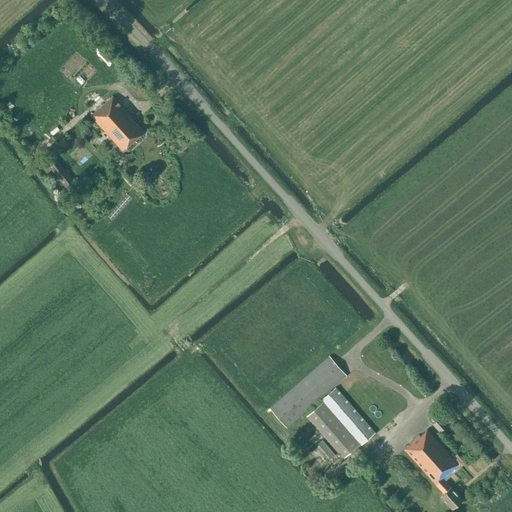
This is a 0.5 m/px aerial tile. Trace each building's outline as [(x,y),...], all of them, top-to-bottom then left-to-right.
[(122,151),(143,131),(112,97),(91,116),(122,151)] [(51,170),(67,189),(74,183),(50,153),(38,163),(46,174),(51,170)] [(345,376),(328,357),(269,410),(286,429),(345,376)] [(321,399),(360,444),(373,433),(334,388),(321,399)] [(343,459),(356,447),(320,405),(306,417),(343,459)] [(447,426),(439,417),(432,424),(439,433),(447,426)] [(458,465),(427,430),(420,436),(419,435),(404,449),(443,494),(439,497),(451,510),(463,500),(451,487),(449,488),(441,479),(458,465)]
